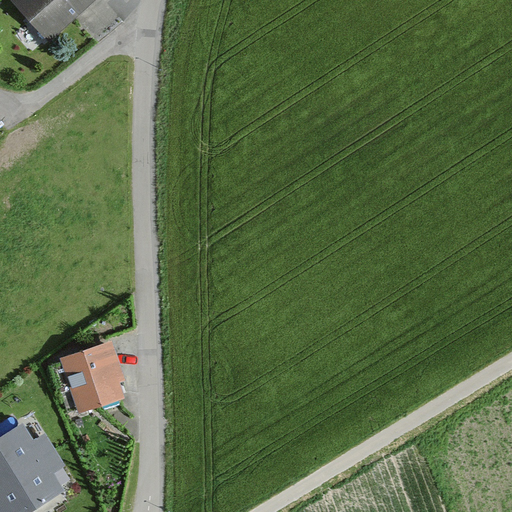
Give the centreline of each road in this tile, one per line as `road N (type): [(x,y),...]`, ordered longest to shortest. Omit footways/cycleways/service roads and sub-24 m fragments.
road 1 (residential): [(147,511),(145,83),(155,0)]
road 2 (unclassified): [(261,511),(511,360)]
